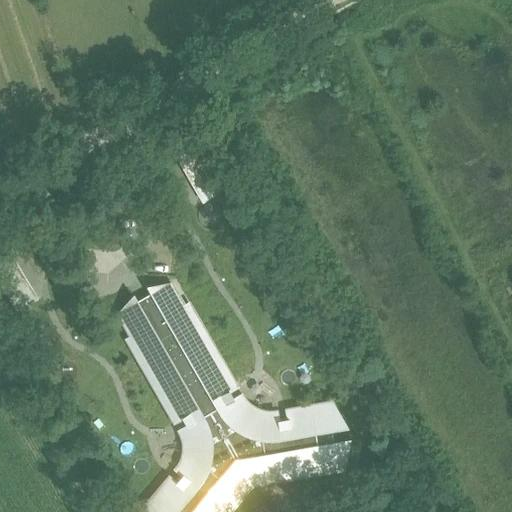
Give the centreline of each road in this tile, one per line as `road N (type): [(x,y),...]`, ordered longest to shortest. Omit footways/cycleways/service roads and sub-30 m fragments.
road 1 (track): [(158,100),(329,0)]
road 2 (unclassified): [(0,191),(158,100)]
